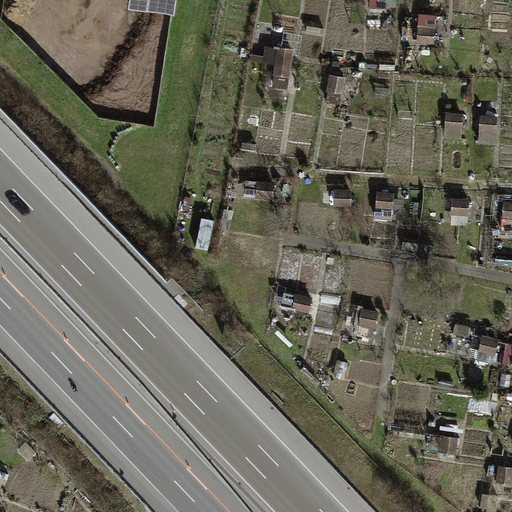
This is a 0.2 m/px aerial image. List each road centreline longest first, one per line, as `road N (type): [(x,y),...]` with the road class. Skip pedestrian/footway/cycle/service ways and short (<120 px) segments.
road 1 (motorway): [(312,511),(0,188)]
road 2 (motorway): [(0,296),(212,511)]
